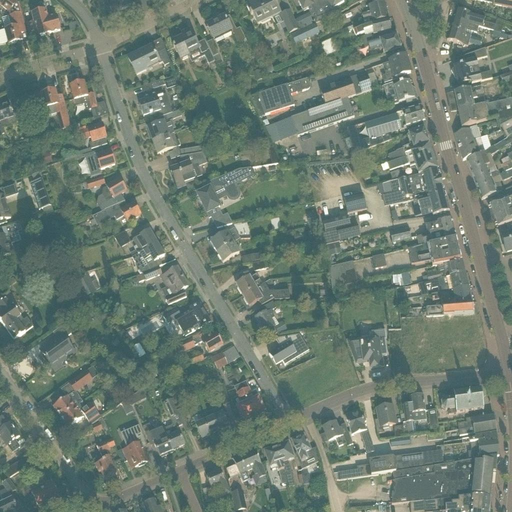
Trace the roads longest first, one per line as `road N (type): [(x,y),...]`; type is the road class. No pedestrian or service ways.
road 1 (residential): [(287,422),(149,188),(98,46)]
road 2 (tertiary): [(502,344),(412,27)]
road 3 (residential): [(287,422),(376,386),(508,374)]
road 4 (residential): [(93,505),(0,372)]
road 5 (residential): [(175,470),(287,422)]
